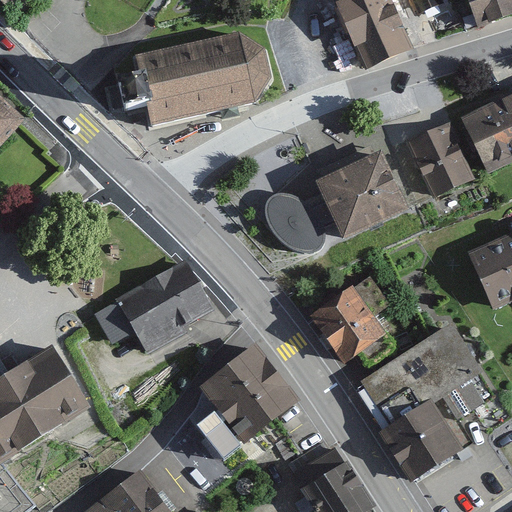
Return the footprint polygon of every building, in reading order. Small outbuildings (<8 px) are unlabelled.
[(387,0),(326,0),(359,66),(410,48),(387,0)] [(511,0),(460,0),(472,32),(511,17),(511,0)] [(144,106),(148,127),(252,104),(267,81),(261,50),(237,35),(133,59),(138,81),(117,86),(123,111),(144,106)] [(511,101),(462,124),(486,177),(511,165),(511,101)] [(0,143),(16,124),(0,110),(0,143)] [(449,128),(404,148),(428,204),(473,184),(449,128)] [(380,152),(313,180),(338,240),(405,212),(380,152)] [(293,193),(285,192),(274,193),(268,200),(265,214),(276,235),(286,244),(296,251),(310,251),(322,247),(327,238),(324,219),(313,207),(302,198),(293,193)] [(511,235),(467,254),(492,313),(511,304),(511,235)] [(182,264),(90,315),(106,343),(131,329),(147,356),(186,334),(177,320),(205,304),(182,264)] [(351,291),(310,316),(342,368),(383,342),(351,291)] [(451,326),(351,381),(418,483),(461,456),(445,427),(493,400),(451,326)] [(49,351),(0,381),(0,464),(86,411),(49,351)] [(255,351),(202,393),(223,418),(189,445),(211,473),(297,404),(255,351)] [(332,450),(289,480),(311,511),(363,511),(372,507),(332,450)] [(171,511),(141,471),(85,511),(171,511)]
